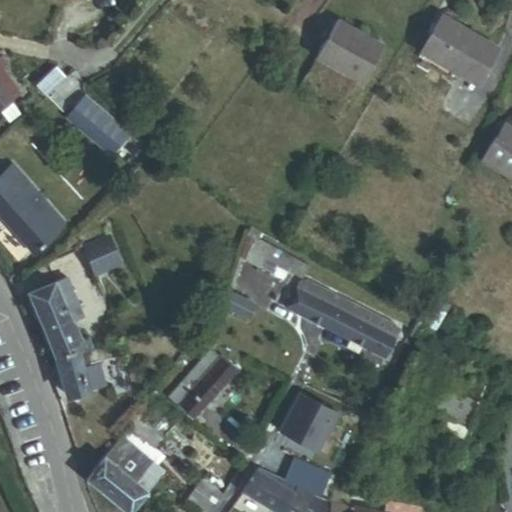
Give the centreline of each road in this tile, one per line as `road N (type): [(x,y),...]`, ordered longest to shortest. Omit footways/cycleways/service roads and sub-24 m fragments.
road 1 (residential): [(74,511),(36,385),(0,315)]
road 2 (residential): [(294,382),(218,511)]
